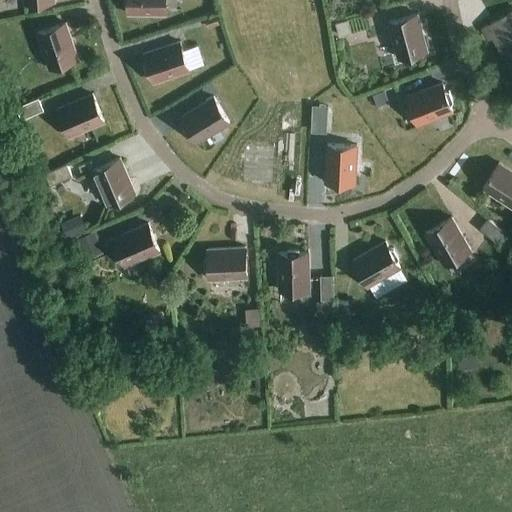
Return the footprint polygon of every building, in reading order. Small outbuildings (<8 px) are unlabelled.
[(129,0),(130,16),(167,16),(167,0),(129,0)] [(508,54),(511,51),(511,11),(483,28),(487,35),(494,31),(508,54)] [(217,14),(205,17),(209,29),(220,25),(217,14)] [(420,53),(427,51),(418,14),(389,22),(399,59),(406,57),(409,60),(419,57),(420,53)] [(347,22),(335,25),(339,38),(351,35),(347,22)] [(50,69),(57,66),(60,69),(70,66),(71,61),(78,59),(66,23),(38,33),(50,69)] [(180,43),(146,54),(156,82),(189,72),(180,43)] [(8,85),(4,101),(18,104),(22,89),(8,85)] [(444,90),(443,86),(409,98),(419,127),(452,114),(450,108),(453,103),(450,93),(444,90)] [(70,137),(105,122),(93,94),(58,109),(70,137)] [(22,120),(44,110),(39,98),(17,108),(22,120)] [(229,123),(214,99),(183,118),(187,124),(185,127),(190,135),(194,135),(198,142),(229,123)] [(312,132),(327,133),(328,107),(313,106),(312,132)] [(355,147),(327,146),(326,182),(333,183),(335,186),(344,186),(346,183),(354,183),(355,147)] [(274,148),(246,147),(244,184),(252,184),(253,187),(263,188),(265,184),(272,184),(274,148)] [(108,205),(136,193),(121,159),(93,170),(108,205)] [(511,207),(511,171),(499,163),(483,188),(511,207)] [(50,186),(72,176),(67,164),(45,174),(50,186)] [(77,218),(62,224),(68,239),(83,233),(77,218)] [(445,266),(471,251),(452,218),(426,233),(445,266)] [(480,229),(499,245),(507,234),(489,219),(480,229)] [(114,239),(117,246),(115,249),(119,259),(123,259),(126,266),(160,251),(149,224),(114,239)] [(96,233),(78,240),(84,254),(102,247),(96,233)] [(401,268),(397,261),(399,258),(394,248),(390,248),(386,242),(353,261),(368,287),(401,268)] [(210,279),(248,277),(246,247),(208,250),(210,279)] [(288,249),(286,253),(279,253),(280,291),(310,290),(309,252),(301,253),(299,249),(288,249)] [(322,302),(317,303),(317,320),(334,320),(333,275),(321,275),(322,302)] [(369,315),(403,295),(393,279),(359,298),(369,315)] [(339,299),(340,313),(356,313),(356,299),(339,299)] [(246,309),(247,327),(261,326),(260,308),(246,309)] [(477,367),(476,347),(458,348),(459,368),(477,367)]
